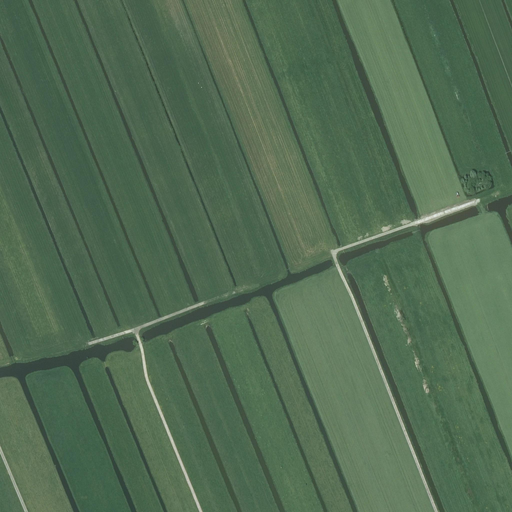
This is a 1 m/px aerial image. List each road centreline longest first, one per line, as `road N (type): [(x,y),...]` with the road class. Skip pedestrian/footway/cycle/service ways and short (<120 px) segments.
road 1 (track): [(435,511),(332,252),(413,223)]
road 2 (track): [(200,511),(135,332),(203,303)]
